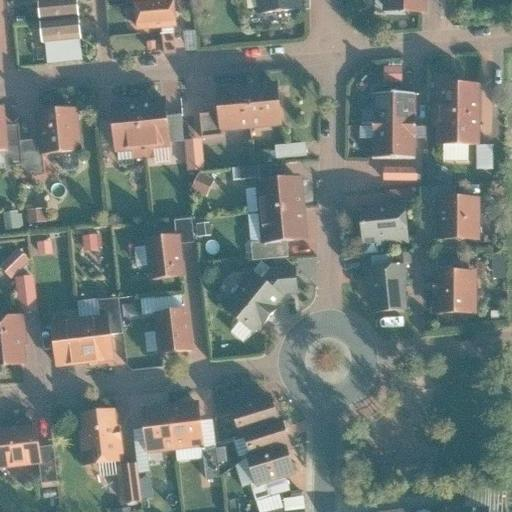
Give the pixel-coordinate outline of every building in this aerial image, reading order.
[(81,21),(78,0),(38,4),(40,25),(81,21)] [(177,26),(174,0),(135,0),(134,0),(136,29),(177,26)] [(256,0),(258,13),(302,9),(300,0),(256,0)] [(383,0),(383,11),(427,12),(427,0),(383,0)] [(83,41),(81,21),(40,25),(42,45),(49,45),(83,41)] [(175,35),(163,36),(164,55),(177,54),(175,35)] [(155,40),(146,41),(147,49),(156,48),(155,40)] [(83,41),(49,45),(51,61),(84,57),(83,41)] [(384,65),(384,82),(402,82),(403,66),(384,65)] [(481,113),(481,83),(438,83),(438,114),(481,113)] [(251,126),(284,123),(280,84),(248,86),(251,126)] [(219,129),(251,126),(248,86),(216,89),(218,111),(219,129)] [(417,126),(417,92),(371,93),(372,127),(417,126)] [(141,148),(168,146),(168,141),(166,116),(165,101),(138,103),(141,148)] [(114,150),(141,148),(138,103),(111,105),(114,150)] [(35,111),(38,139),(40,155),(82,150),(77,106),(35,111)] [(219,129),(218,111),(199,113),(201,137),(220,136),(219,129)] [(481,144),(481,113),(438,114),(439,144),(481,144)] [(181,115),(166,116),(168,141),(183,141),(181,115)] [(6,125),(8,148),(9,164),(21,163),(19,140),(17,124),(6,125)] [(416,160),(417,126),(372,127),(372,160),(416,160)] [(40,155),(38,139),(19,140),(21,163),(22,176),(42,174),(40,155)] [(202,141),(185,143),(187,170),(204,168),(202,141)] [(278,157),(306,155),(306,143),(277,144),(278,157)] [(492,146),(478,146),(477,168),(492,168),(492,146)] [(253,151),(254,163),(272,162),(270,149),(253,151)] [(432,176),(442,181),(448,169),(438,164),(432,176)] [(231,168),(232,180),(260,177),(259,165),(231,168)] [(418,180),(418,167),(384,167),(384,180),(418,180)] [(206,197),(215,180),(200,172),(191,189),(206,197)] [(306,211),(303,181),(257,186),(261,216),(306,211)] [(497,183),(491,191),(499,197),(505,189),(497,183)] [(481,197),(453,196),(453,185),(420,187),(420,207),(437,207),(437,239),(481,240),(481,197)] [(359,205),(363,244),(378,243),(378,246),(410,243),(405,201),(417,200),(416,188),(385,191),(387,202),(359,205)] [(26,210),(28,223),(47,220),(45,207),(26,210)] [(20,228),(20,226),(23,226),(21,214),(18,214),(18,211),(2,213),(5,230),(20,228)] [(309,241),(306,211),(261,216),(264,245),(287,243),(309,241)] [(174,220),(176,235),(180,234),(181,243),(194,242),(191,218),(174,220)] [(82,236),(84,251),(98,250),(96,234),(82,236)] [(185,276),(181,243),(180,234),(176,235),(144,239),(149,280),(185,276)] [(38,255),(52,253),(51,240),(36,242),(38,255)] [(287,243),(264,245),(252,246),(253,259),(288,257),(287,243)] [(395,254),(396,265),(407,264),(412,263),(411,253),(395,254)] [(19,259),(20,272),(33,271),(31,258),(19,259)] [(408,283),(407,264),(396,265),(365,267),(368,298),(371,298),(372,313),(408,310),(406,283),(408,283)] [(254,334),(286,295),(298,294),(296,265),(271,267),(262,278),(253,270),(222,307),(254,334)] [(434,271),(434,314),(478,314),(478,271),(434,271)] [(19,314),(37,311),(33,275),(14,277),(19,314)] [(136,304),(122,305),(124,320),(138,318),(137,312),(161,310),(159,296),(135,299),(136,304)] [(157,355),(193,351),(189,309),(153,313),(157,355)] [(0,367),(26,365),(24,343),(27,343),(24,314),(0,317),(0,367)] [(86,365),(114,361),(109,322),(81,325),(86,365)] [(57,369),(86,365),(81,325),(52,329),(57,369)] [(242,436),(278,426),(271,401),(230,413),(237,438),(242,436)] [(200,405),(171,408),(176,452),(205,449),(200,405)] [(171,408),(143,411),(145,430),(148,455),(176,452),(171,408)] [(78,432),(82,467),(125,462),(122,438),(120,439),(119,430),(121,429),(120,426),(117,426),(115,409),(79,413),(81,431),(78,432)] [(0,469),(38,465),(41,484),(57,482),(53,446),(39,447),(37,424),(0,428),(0,469)] [(288,452),(292,451),(284,425),(278,426),(242,436),(249,463),(288,452)] [(148,455),(145,430),(133,431),(137,464),(137,469),(149,468),(148,455)] [(203,494),(205,511),(216,511),(223,511),(217,464),(216,450),(216,449),(202,450),(207,494),(203,494)] [(225,449),(216,450),(217,464),(226,463),(225,449)] [(252,486),(294,474),(288,452),(249,463),(246,464),(252,486)] [(116,466),(120,505),(141,503),(137,469),(137,464),(116,466)] [(147,499),(148,511),(167,511),(166,497),(147,499)] [(283,499),(285,511),(305,509),(304,497),(283,499)]
